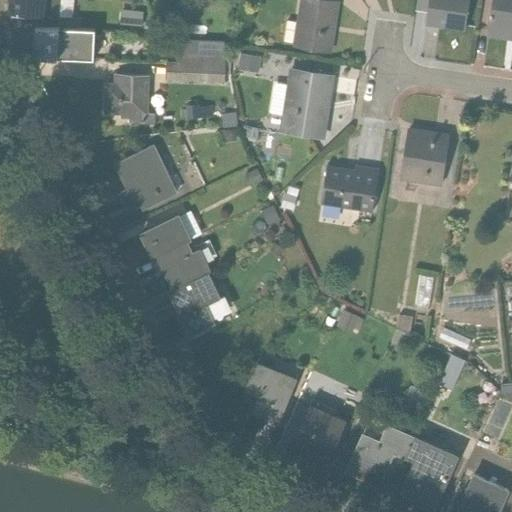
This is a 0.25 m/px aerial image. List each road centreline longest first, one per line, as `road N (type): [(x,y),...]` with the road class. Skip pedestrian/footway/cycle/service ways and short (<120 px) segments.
road 1 (residential): [(0,76),(178,461)]
road 2 (unclassified): [(178,461),(0,396)]
road 3 (unclassified): [(300,511),(178,461)]
road 4 (residential): [(511,94),(384,75)]
